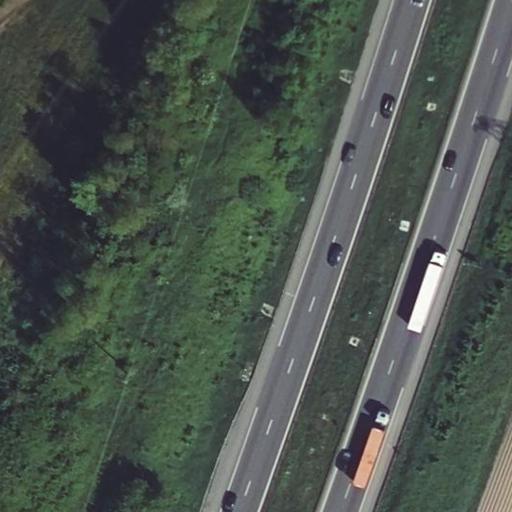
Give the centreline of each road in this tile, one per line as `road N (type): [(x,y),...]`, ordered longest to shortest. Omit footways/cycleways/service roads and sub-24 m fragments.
road 1 (motorway): [(412,0),(238,511)]
road 2 (motorway): [(339,511),(511,0)]
